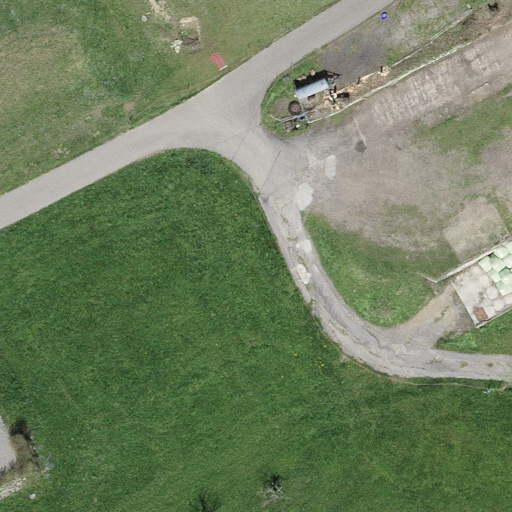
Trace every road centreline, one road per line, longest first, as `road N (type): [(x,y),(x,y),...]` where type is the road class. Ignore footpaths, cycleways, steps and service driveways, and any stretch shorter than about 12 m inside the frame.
road 1 (track): [(198,110),(277,213),(339,324),(369,349),(410,360),(511,366)]
road 2 (track): [(368,0),(198,110),(0,213)]
